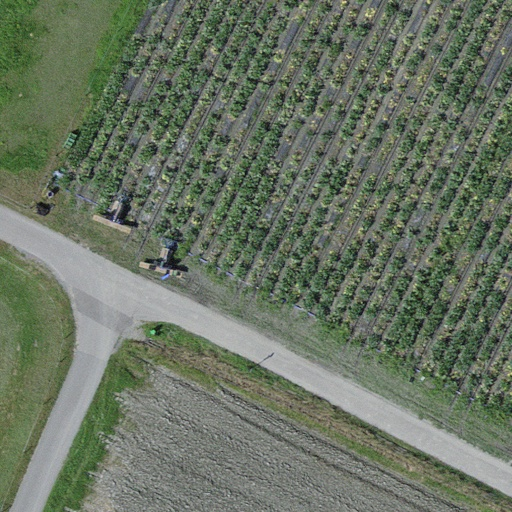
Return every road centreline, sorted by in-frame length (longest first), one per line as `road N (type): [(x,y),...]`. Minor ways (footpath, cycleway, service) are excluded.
road 1 (track): [(123,285),(511,483)]
road 2 (residential): [(32,511),(123,285)]
road 3 (residential): [(0,222),(123,285)]
